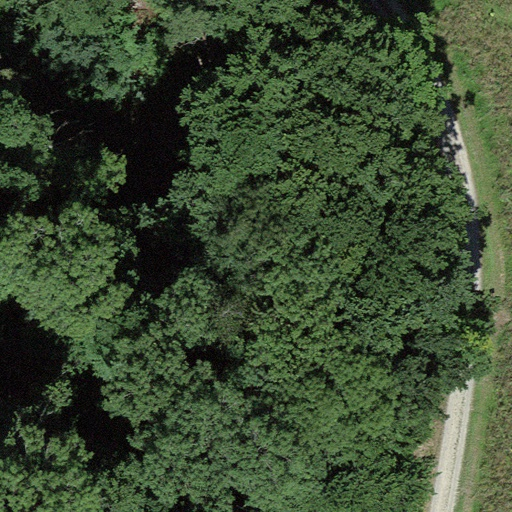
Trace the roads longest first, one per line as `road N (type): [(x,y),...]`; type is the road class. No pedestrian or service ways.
road 1 (track): [(382,0),(430,76),(457,165),(476,275),(444,511)]
road 2 (track): [(0,395),(164,511)]
